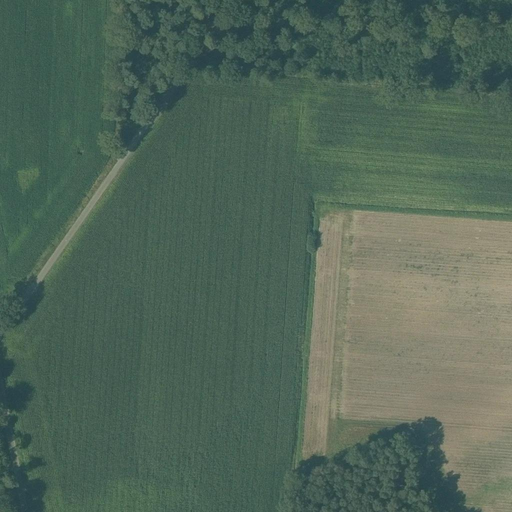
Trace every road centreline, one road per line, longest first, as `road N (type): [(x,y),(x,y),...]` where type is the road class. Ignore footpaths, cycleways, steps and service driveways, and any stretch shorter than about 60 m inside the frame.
road 1 (unclassified): [(0,333),(230,0)]
road 2 (unclassified): [(28,511),(0,364)]
